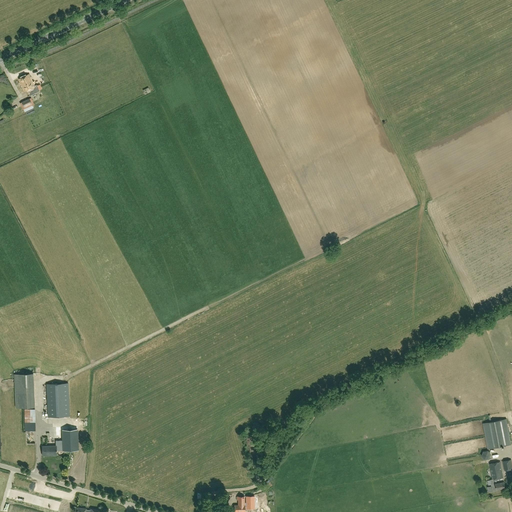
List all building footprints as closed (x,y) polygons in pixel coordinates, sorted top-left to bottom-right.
[(33,86),(28,75),(19,79),(24,91),(27,89),(30,95),(39,91),(37,85),(33,86)] [(24,107),(32,104),(29,98),(21,102),(24,107)] [(14,374),(16,408),(35,407),(33,373),(14,374)] [(69,416),(68,383),(46,384),(48,417),(69,416)] [(36,431),(35,409),(24,409),(25,431),(36,431)] [(511,444),(506,419),(483,423),(487,449),(511,444)] [(70,430),(59,430),(60,440),(56,441),(56,446),(42,446),(42,455),(56,455),(56,450),(59,450),(60,451),(71,450),(70,430)] [(488,450),(483,451),(481,456),(485,460),(489,459),(491,454),(488,450)] [(511,469),(511,466),(511,460),(503,461),(504,471),(511,469)] [(502,478),(503,477),(500,462),(489,464),(492,479),(490,479),(491,483),(490,483),(490,486),(491,486),(492,491),(497,490),(496,489),(504,488),(503,481),(502,478)] [(244,505),(244,496),(237,496),(237,500),(238,500),(238,505),(234,505),(234,511),(238,511),(245,511),(245,505),(244,505)]
